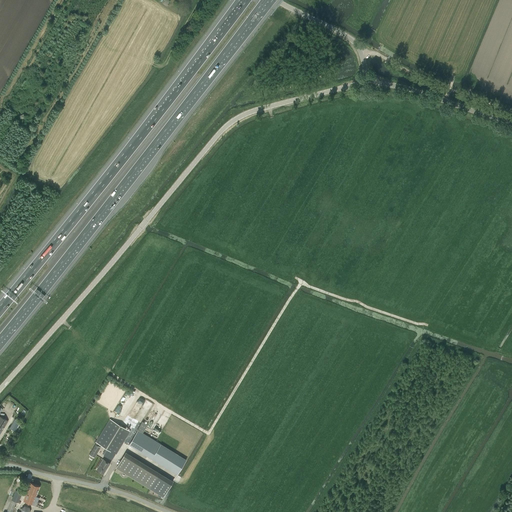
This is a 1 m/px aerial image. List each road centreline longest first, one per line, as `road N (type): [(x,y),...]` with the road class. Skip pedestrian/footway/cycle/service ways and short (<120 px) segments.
road 1 (tertiary): [(0,388),(224,128),(244,114),(367,83)]
road 2 (motorway): [(0,341),(269,0)]
road 3 (motorway): [(244,0),(0,308)]
road 4 (unclassified): [(167,511),(0,464)]
road 5 (track): [(362,55),(375,52),(431,82),(511,108)]
road 6 (tertiary): [(511,124),(367,83)]
road 7 (unclassified): [(367,83),(357,44),(274,0)]
